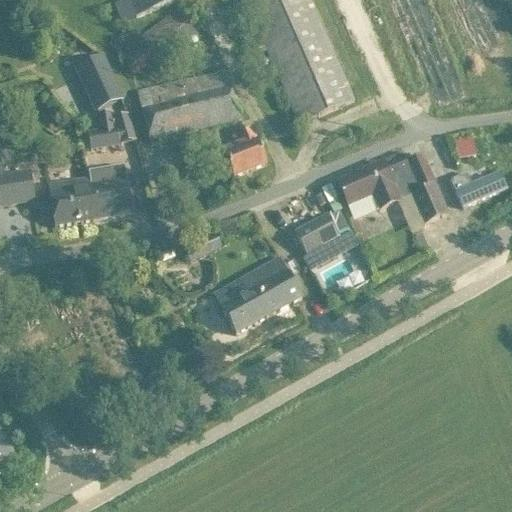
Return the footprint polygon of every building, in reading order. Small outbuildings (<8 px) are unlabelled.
[(126,0),(135,20),(181,1),(181,0),(126,0)] [(245,0),(301,127),(354,104),(308,0),(245,0)] [(360,13),(354,0),(333,0),(342,20),(360,13)] [(109,45),(134,78),(154,63),(158,68),(197,37),(175,11),(137,42),(129,30),(109,45)] [(80,71),(92,115),(119,108),(107,63),(80,71)] [(145,124),(150,144),(242,121),(226,74),(138,94),(145,124)] [(86,135),(90,153),(135,143),(128,116),(114,120),(112,114),(96,118),(99,132),(86,135)] [(223,153),(233,180),(266,167),(252,131),(237,138),(240,146),(223,153)] [(471,139),(454,140),(455,159),(472,158),(471,139)] [(467,163),(470,172),(487,166),(484,157),(467,163)] [(338,184),(348,208),(373,197),(379,212),(411,198),(424,227),(447,217),(422,158),(387,173),(383,165),(338,184)] [(124,168),(87,174),(88,182),(89,190),(92,190),(97,223),(132,217),(129,198),(127,184),(124,168)] [(0,179),(0,208),(35,203),(30,174),(0,179)] [(460,179),(450,183),(462,211),(476,205),(507,192),(499,175),(490,179),(471,187),(466,176),(460,179)] [(88,182),(48,188),(49,196),(51,210),(55,230),(97,223),(92,190),(89,190),(88,182)] [(341,243),(326,217),(294,234),(308,261),(341,243)] [(192,247),(197,260),(221,250),(216,236),(192,247)] [(248,295),(220,310),(236,337),(301,301),(280,261),(241,282),(248,295)]
